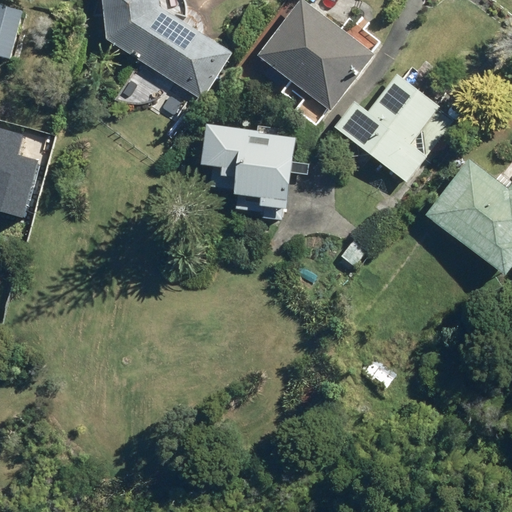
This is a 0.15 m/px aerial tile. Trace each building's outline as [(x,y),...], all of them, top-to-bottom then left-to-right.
[(98,0),(104,45),(203,105),(232,56),(159,12),(157,0),(98,0)] [(298,3),(254,63),(329,117),(373,57),(298,3)] [(0,8),(0,59),(10,62),(23,15),(0,8)] [(354,104),(332,132),(405,188),(456,123),(396,77),(367,114),(354,104)] [(0,208),(22,214),(37,162),(17,157),(23,135),(0,128),(0,208)] [(294,143),(203,130),(197,171),(219,174),(218,183),(233,185),(230,201),(258,205),(257,213),(284,217),(294,143)] [(422,222),(503,284),(511,272),(511,184),(507,191),(469,161),(422,222)]
